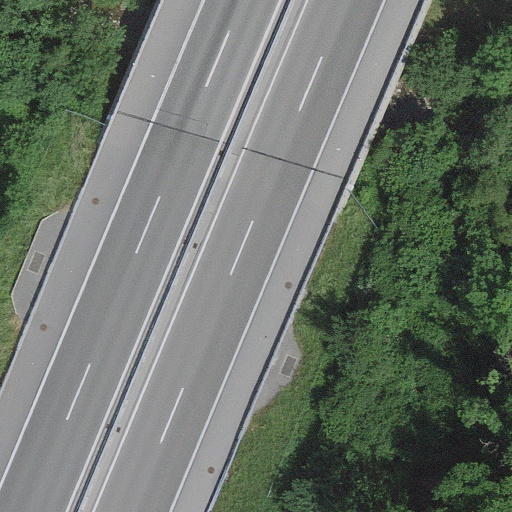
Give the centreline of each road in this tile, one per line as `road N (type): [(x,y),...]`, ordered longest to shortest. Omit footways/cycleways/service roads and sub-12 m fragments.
road 1 (motorway): [(131,511),(346,0)]
road 2 (motorway): [(241,0),(29,511)]
